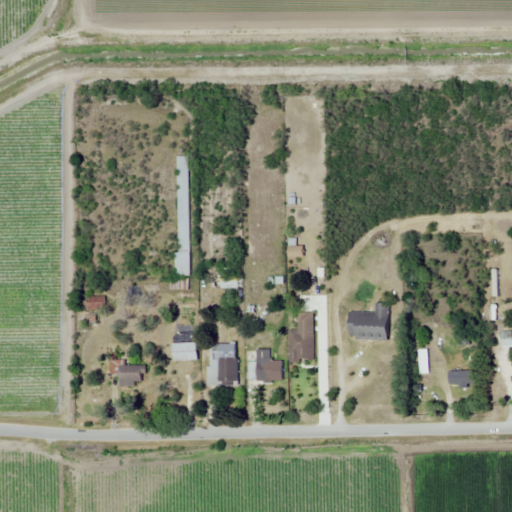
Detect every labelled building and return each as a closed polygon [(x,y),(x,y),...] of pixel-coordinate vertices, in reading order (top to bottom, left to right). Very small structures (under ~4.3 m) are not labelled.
[(176,275),(189,275),(188,155),(176,155),(176,275)] [(103,309),(103,296),(86,296),(86,309),(103,309)] [(388,303),(386,339),(357,338),(357,335),(350,334),(350,311),(374,311),(375,302),(388,303)] [(289,329),(289,361),(301,361),(300,358),(313,358),(313,312),(298,312),(298,329),(289,329)] [(172,342),(172,361),(197,361),(197,342),(172,342)] [(237,384),(237,343),(208,343),(208,384),(237,384)] [(282,379),(281,359),(272,360),(272,357),(269,357),(268,348),(256,348),(256,380),(263,380),(263,382),(271,382),(271,380),(282,379)] [(116,365),(116,358),(110,358),(110,373),(119,373),(119,385),(144,385),(144,365),(116,365)] [(449,370),(449,385),(476,385),(476,370),(449,370)]
